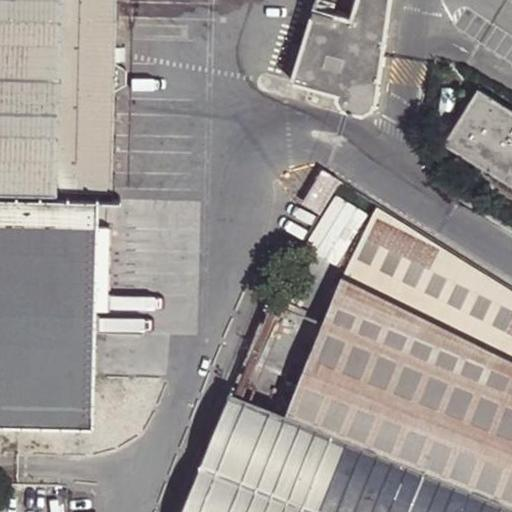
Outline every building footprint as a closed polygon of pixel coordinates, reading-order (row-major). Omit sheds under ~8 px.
[(114,0),(0,0),(0,428),(20,429),(94,430),(98,188),(110,189),(113,88),(126,81),(126,67),(113,60),(114,0)] [(394,0),(360,0),(358,8),(355,19),(332,13),(318,8),(296,79),(342,93),(341,98),(346,108),(367,114),(374,109),(380,101),(394,0)] [(324,0),(320,0),(318,8),(332,13),(334,3),(324,0)] [(511,179),(511,107),(484,90),(452,142),(511,179)] [(343,181),(324,169),(306,200),(324,212),(343,181)] [(511,287),(378,203),(342,274),(511,358),(511,287)] [(327,317),(290,415),(511,506),(511,358),(342,274),(327,317)] [(205,464),(324,511),(511,511),(511,506),(290,415),(234,394),(205,464)] [(324,511),(205,464),(186,511),(324,511)]
